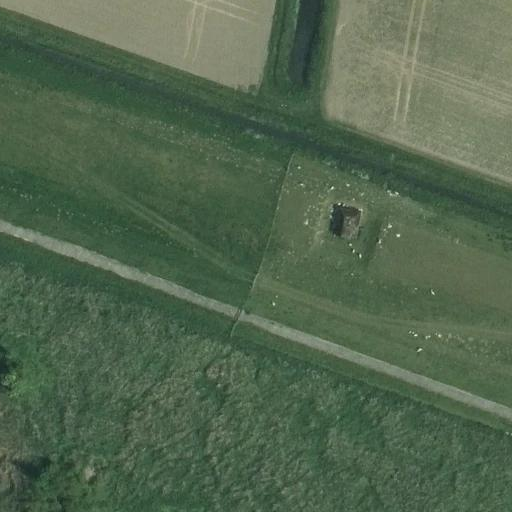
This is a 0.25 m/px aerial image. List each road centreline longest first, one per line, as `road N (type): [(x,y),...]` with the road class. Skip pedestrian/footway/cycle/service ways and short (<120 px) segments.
road 1 (track): [(0,11),(511,192)]
road 2 (track): [(0,247),(511,425)]
road 3 (track): [(511,240),(0,63)]
road 4 (track): [(243,274),(117,192),(72,143),(0,112)]
road 5 (track): [(243,274),(0,192)]
road 6 (track): [(511,371),(330,305)]
road 7 (track): [(330,305),(423,328),(511,336)]
road 8 (track): [(311,121),(332,0)]
